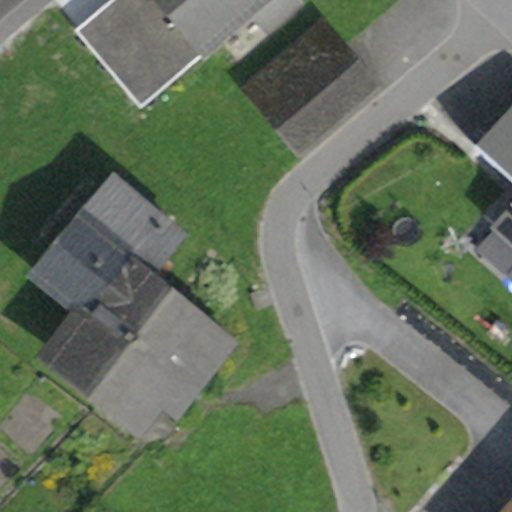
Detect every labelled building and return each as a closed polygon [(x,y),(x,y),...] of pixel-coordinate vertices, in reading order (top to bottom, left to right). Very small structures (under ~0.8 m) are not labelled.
[(126,0),(113,0),(76,31),(85,42),(89,39),(86,34),(126,0)] [(286,13),(275,0),(126,0),(86,34),(89,39),(85,42),(136,104),(141,100),(145,104),(253,13),(267,29),(286,13)] [(275,0),(286,13),(298,3),(295,0),(275,0)] [(323,27),(246,91),(298,152),(374,87),(323,27)] [(511,112),(488,139),(511,161),(511,206),(511,112)] [(179,242),(115,188),(97,208),(86,223),(85,223),(152,277),(159,283),(172,266),(165,260),(179,242)] [(79,217),(86,223),(97,208),(90,203),(79,217)] [(511,245),(511,207),(493,228),(511,245)] [(59,255),(40,278),(87,317),(90,319),(104,301),(103,300),(122,276),(140,290),(152,277),(85,223),(67,245),(59,255)] [(53,250),(59,255),(67,245),(62,240),(53,250)] [(87,317),(58,354),(98,386),(172,293),(159,283),(152,277),(140,290),(122,276),(103,300),(104,301),(90,319),(87,317)] [(176,416),(236,342),(172,293),(98,386),(139,419),(155,398),(176,416)]
